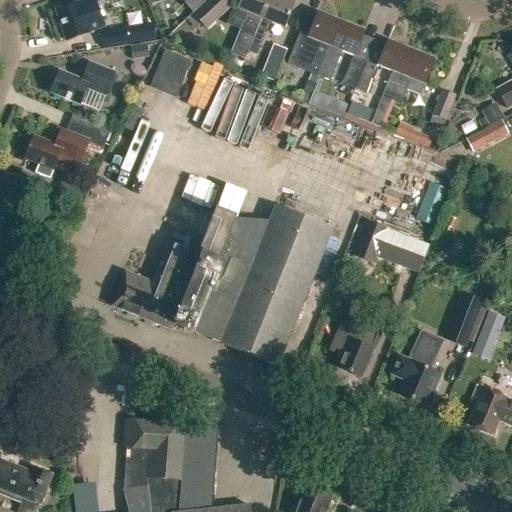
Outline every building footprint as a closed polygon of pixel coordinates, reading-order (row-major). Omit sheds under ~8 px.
[(74,0),(76,5),(59,11),(69,40),(91,33),(90,31),(105,26),(97,3),(105,0),(74,0)] [(180,0),(191,12),(203,0),(180,0)] [(223,0),(207,0),(192,15),(200,25),(225,1),(223,0)] [(243,61),(250,44),(267,0),(241,0),(237,10),(232,8),(225,26),(239,31),(229,55),(243,61)] [(281,0),(267,0),(250,44),(259,48),(269,24),(282,29),(292,4),(281,0)] [(318,78),(320,73),(340,23),(317,14),(309,35),(300,31),(286,65),(318,78)] [(340,23),(320,73),(329,77),(339,52),(353,57),(363,32),(340,23)] [(149,25),(124,29),(126,44),(152,40),(149,25)] [(126,44),(124,29),(99,33),(101,48),(126,44)] [(391,72),(370,124),(380,127),(390,101),(410,51),(387,42),(377,67),(378,67),(391,72)] [(146,58),(144,45),(128,48),(130,60),(146,58)] [(273,47),(267,61),(279,66),(284,51),(273,47)] [(410,51),(390,101),(400,105),(409,80),(423,85),(433,60),(410,51)] [(511,51),(511,52),(511,81),(506,85),(496,91),(506,109),(511,106),(511,51)] [(150,88),(175,98),(189,63),(164,53),(150,88)] [(353,57),(341,84),(354,89),(365,62),(353,57)] [(109,96),(118,73),(91,62),(91,63),(84,80),(61,71),(52,93),(82,104),(88,88),(109,96)] [(365,62),(354,89),(367,94),(377,67),(365,62)] [(196,121),(210,126),(206,135),(217,139),(241,79),(216,69),(196,121)] [(433,116),(430,123),(440,127),(443,120),(444,121),(454,96),(441,91),(431,115),(433,116)] [(500,120),(464,139),(472,153),(508,134),(500,120)] [(391,134),(424,148),(428,138),(395,125),(391,134)] [(94,126),(88,140),(91,141),(89,146),(103,151),(110,133),(94,126)] [(57,146),(34,137),(26,158),(55,169),(61,154),(82,162),(89,146),(91,141),(88,140),(63,130),(63,131),(57,146)] [(399,140),(379,163),(403,184),(423,161),(399,140)] [(64,181),(59,195),(79,203),(84,189),(64,181)] [(331,231),(275,207),(220,345),(277,368),(331,231)] [(172,331),(174,327),(187,332),(216,262),(218,263),(236,220),(217,213),(204,245),(191,240),(189,247),(175,241),(173,247),(168,245),(152,284),(126,274),(112,307),(151,323),(172,331)] [(349,256),(373,266),(387,231),(363,221),(349,256)] [(461,294),(443,339),(464,347),(482,302),(461,294)] [(503,319),(487,313),(471,356),(487,362),(503,319)] [(368,331),(362,345),(349,340),(337,369),(361,378),(372,350),(374,351),(380,336),(368,331)] [(399,395),(423,406),(429,392),(433,393),(440,375),(429,370),(441,342),(421,333),(408,361),(399,357),(391,375),(405,382),(399,395)] [(479,361),(475,370),(498,379),(502,369),(479,361)] [(471,400),(477,402),(467,425),(492,435),(498,421),(511,426),(511,401),(477,387),(471,400)] [(126,421),(122,487),(126,511),(249,511),(248,505),(208,510),(215,432),(187,430),(187,425),(126,421)] [(0,489),(24,499),(18,511),(35,511),(50,477),(52,477),(52,475),(33,468),(32,470),(34,471),(32,476),(0,463),(0,456),(0,457),(1,455),(0,454),(0,489)] [(103,511),(103,480),(81,481),(82,511),(103,511)] [(324,511),(330,498),(303,488),(294,511),(324,511)]
